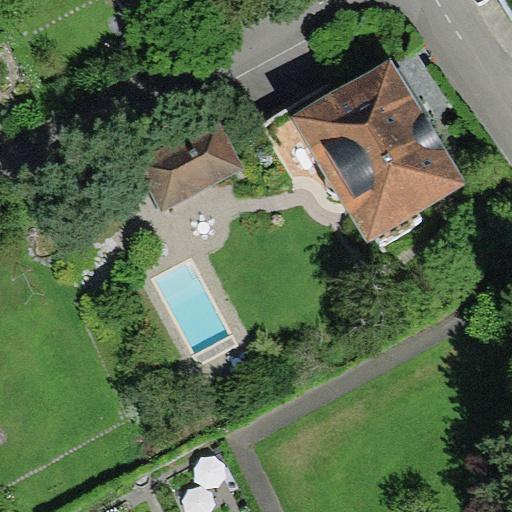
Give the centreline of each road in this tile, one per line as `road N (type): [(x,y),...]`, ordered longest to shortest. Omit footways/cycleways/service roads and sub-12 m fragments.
road 1 (residential): [(0,173),(324,0)]
road 2 (residential): [(433,0),(511,119)]
